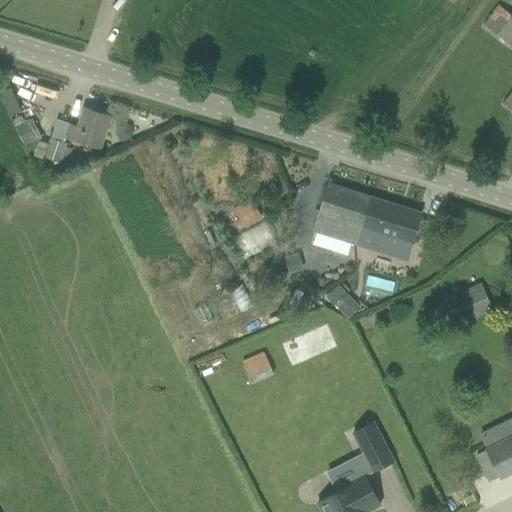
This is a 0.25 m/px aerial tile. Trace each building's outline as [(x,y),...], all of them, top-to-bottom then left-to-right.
[(511,43),(511,14),(499,4),(485,23),(511,43)] [(100,150),(111,116),(84,108),(78,127),(70,125),(66,140),(100,150)] [(41,140),(41,139),(32,119),(25,123),(21,116),(13,120),(15,126),(24,147),(41,140)] [(66,147),(67,144),(63,143),(51,138),(44,157),(45,157),(67,164),(72,149),(66,147)] [(48,144),(38,141),(33,156),(43,159),(48,144)] [(359,235),(370,198),(327,185),(313,230),(352,243),(355,233),(359,235)] [(406,260),(421,214),(370,198),(359,235),(355,233),(352,243),(406,260)] [(234,238),(264,219),(251,199),(221,218),(234,238)] [(297,254),(285,258),(290,274),(302,270),(297,254)] [(448,329),(454,327),(494,309),(482,281),(436,301),(448,329)] [(355,301),(342,313),(349,320),(362,309),(355,301)] [(274,375),(264,352),(241,362),(251,385),(274,375)] [(351,434),(372,474),(394,462),(373,422),(351,434)] [(501,478),(511,471),(511,436),(487,449),(477,454),(491,482),(500,477),(501,478)] [(338,493),(318,503),(322,511),(367,511),(380,506),(364,475),(336,490),(338,493)]
